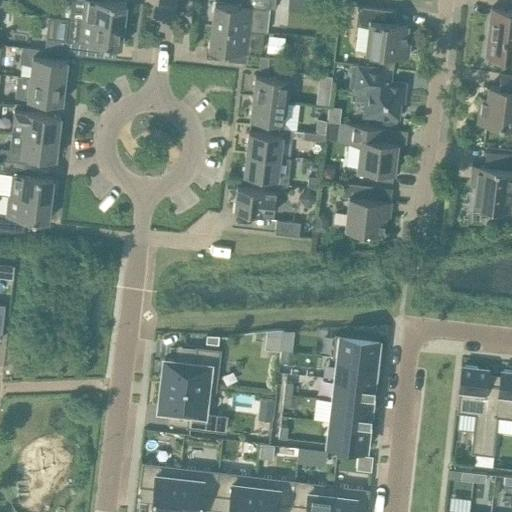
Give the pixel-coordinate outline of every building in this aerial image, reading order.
[(0,0),(0,7),(8,9),(8,0),(0,0)] [(68,18),(123,24),(125,2),(108,0),(62,0),(60,17),(68,18)] [(211,25),(266,31),(270,7),(274,7),(274,0),(242,0),(242,5),(214,1),(211,25)] [(310,1),(308,13),(323,15),(324,2),(310,1)] [(340,3),(328,1),(327,13),(339,14),(340,3)] [(358,5),(356,24),(369,26),(365,51),(387,53),(407,56),(407,55),(403,55),(407,24),(394,23),(396,9),(358,5)] [(485,55),(505,57),(511,58),(511,9),(490,7),(485,55)] [(120,46),(123,24),(68,18),(66,38),(46,36),(45,49),(90,55),(92,42),(120,46)] [(246,62),(247,52),(248,48),(261,50),(263,31),(266,32),(266,31),(211,25),(209,48),(228,50),(227,59),(246,62)] [(30,76),(64,80),(67,58),(41,55),(42,49),(21,46),(18,63),(31,63),(30,76)] [(258,67),(267,68),(291,71),(292,64),(287,58),(277,57),(260,55),(258,67)] [(349,86),(355,87),(356,87),(354,99),(366,100),(364,114),(397,118),(399,101),(402,101),(404,83),(389,81),(391,69),(351,64),(349,86)] [(253,95),(286,99),(289,77),(255,73),(253,95)] [(61,102),(64,80),(30,76),(28,88),(16,86),(14,97),(61,102)] [(477,121),(497,123),(511,125),(511,88),(488,85),(487,96),(480,96),(477,121)] [(317,87),(315,101),(327,103),(329,89),(317,87)] [(250,117),(270,120),(283,121),(286,99),(253,95),(250,117)] [(23,132),(57,136),(60,114),(13,109),(11,119),(24,121),(23,132)] [(325,132),(326,119),(317,118),(315,131),(325,132)] [(325,132),(325,139),(336,140),(339,121),(326,119),(325,132)] [(397,141),(393,140),(383,139),(385,127),(347,122),(345,141),(360,143),(356,172),(380,175),(380,170),(393,172),(397,141)] [(290,156),(292,137),(292,129),(292,128),(282,127),(281,133),(249,129),(246,151),(279,155),(290,156)] [(292,129),(292,137),(304,138),(305,130),(292,129)] [(25,155),(55,158),(57,136),(23,132),(22,143),(10,143),(8,159),(25,160),(25,155)] [(279,155),(246,151),(243,173),(272,177),(271,183),(287,185),(290,156),(279,155)] [(473,205),(493,208),(509,210),(511,181),(511,153),(497,152),(495,167),(472,164),(470,183),(475,184),(473,205)] [(9,193),(50,198),(53,176),(24,173),(25,161),(25,160),(8,159),(7,159),(5,159),(0,157),(0,171),(11,172),(9,193)] [(317,186),(318,176),(309,175),(308,185),(317,186)] [(345,228),(363,230),(383,233),(385,214),(389,215),(391,199),(371,197),(372,184),(343,181),(342,195),(348,196),(345,228)] [(272,213),(275,193),(275,189),(237,185),(234,209),(272,213)] [(50,198),(9,193),(6,214),(0,213),(0,227),(17,229),(19,217),(47,220),(50,198)] [(316,213),(314,230),(326,231),(328,218),(323,214),(316,213)] [(274,232),(298,235),(300,221),(276,218),(274,232)] [(4,264),(3,277),(12,278),(13,264),(4,264)] [(378,337),(335,332),(332,355),(337,355),(376,360),(378,337)] [(206,334),(205,341),(217,343),(218,334),(206,334)] [(282,334),(280,349),(288,350),(291,350),(293,335),(282,334)] [(216,388),(221,348),(196,345),(194,361),(164,357),(161,382),(216,388)] [(279,361),(287,362),(288,350),(280,349),(279,361)] [(373,381),(376,360),(337,355),(334,377),(373,381)] [(499,384),(486,382),(488,368),(462,365),(456,411),(475,413),(470,451),(493,454),(498,416),(496,416),(500,384),(499,384)] [(511,370),(501,369),(499,384),(500,384),(496,416),(498,416),(511,417),(511,432),(511,370)] [(371,403),(373,381),(334,377),(332,398),(371,403)] [(285,381),(283,393),(291,394),(293,382),(285,381)] [(216,389),(216,388),(161,382),(158,407),(188,411),(186,426),(225,431),(227,413),(208,411),(211,389),(216,389)] [(290,405),(291,394),(283,393),(282,404),(290,405)] [(368,424),(371,403),(332,398),(329,420),(368,424)] [(365,447),(368,424),(329,420),(327,442),(365,447)] [(278,437),(286,438),(288,426),(280,425),(278,437)] [(260,442),(258,456),(272,458),(274,443),(260,442)] [(174,511),(180,465),(142,460),(139,485),(153,487),(150,511),(174,511)] [(215,494),(218,469),(180,465),(174,511),(198,511),(201,493),(215,494)] [(251,511),(256,474),(218,469),(215,494),(230,496),(227,511),(251,511)] [(474,471),(461,470),(460,478),(473,479),(474,471)] [(474,471),(473,479),(485,481),(486,472),(474,471)] [(292,503),(295,478),(256,474),(251,511),(275,511),(277,502),(281,502),(292,503)] [(511,475),(504,475),(503,483),(511,484),(511,475)] [(329,511),(333,483),(295,478),(292,503),(306,505),(305,511),(329,511)] [(365,511),(369,487),(333,483),(329,511),(353,511),(365,511)]
